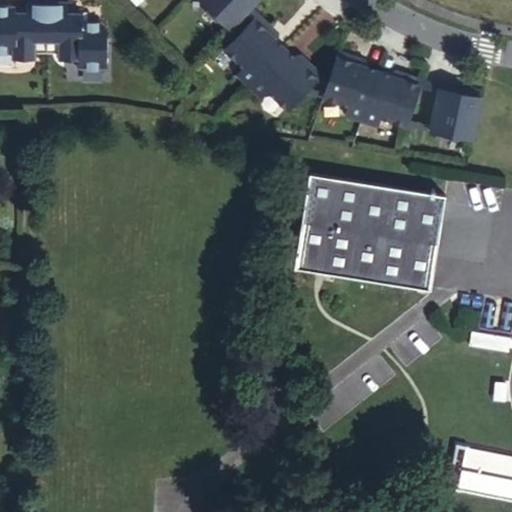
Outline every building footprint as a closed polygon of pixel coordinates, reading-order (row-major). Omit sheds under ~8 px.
[(109,39),(108,33),(106,33),(106,27),(102,22),(83,21),(83,11),(69,10),(69,0),(29,0),(29,8),(16,7),(17,2),(15,1),(11,0),(0,0),(0,46),(13,48),(13,53),(35,54),(35,49),(59,50),(59,55),(79,56),(79,66),(105,67),(105,56),(107,56),(108,51),(109,45),(109,39)] [(235,28),(261,0),(205,0),(215,9),(217,8),(225,15),(223,17),(235,28)] [(223,17),(225,15),(217,8),(215,9),(212,13),(220,20),(223,17)] [(254,84),(288,48),(277,38),(278,37),(270,29),(274,25),(262,14),(230,48),(249,66),(242,73),(254,84)] [(278,37),(282,33),(274,25),(270,29),(278,37)] [(299,58),(288,48),(254,84),(265,95),(272,88),(292,107),(324,73),(312,61),(308,65),(300,57),(299,58)] [(358,56),(342,51),(328,96),(353,104),(350,114),(366,119),(381,72),(366,66),(366,65),(356,61),(358,56)] [(304,53),(300,57),(308,65),(312,61),(304,53)] [(366,65),(368,60),(358,56),(356,61),(366,65)] [(408,78),(409,74),(398,70),(396,75),(408,78)] [(396,77),(381,72),(366,119),(381,124),(384,115),(410,124),(425,79),(409,74),(408,78),(396,75),(396,77)] [(477,137),(486,90),(471,86),(470,91),(459,89),(460,84),(444,80),(435,127),(451,130),(451,128),(462,131),(461,133),(477,137)] [(461,133),(462,131),(451,128),(451,130),(449,135),(460,138),(461,133)] [(441,186),(310,164),(293,258),(426,281),(441,186)] [(389,488),(358,481),(355,492),(387,498),(389,488)]
